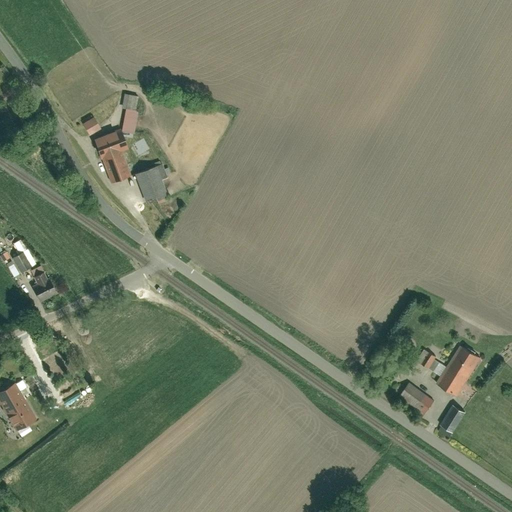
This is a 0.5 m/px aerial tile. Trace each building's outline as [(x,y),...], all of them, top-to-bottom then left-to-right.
[(135,111),(138,96),(128,94),(122,131),(134,134),(138,111),(135,111)] [(92,123),(91,120),(84,125),(90,135),(100,129),(96,121),(92,123)] [(122,151),(115,132),(94,140),(101,158),(102,158),(121,151),(122,151)] [(121,151),(102,158),(111,183),(131,176),(121,151)] [(148,204),(167,197),(155,167),(137,174),(148,204)] [(16,242),(20,252),(27,249),(23,239),(16,242)] [(14,256),(21,272),(34,266),(26,250),(14,256)] [(5,262),(12,258),(8,251),(1,255),(5,262)] [(31,286),(38,300),(58,289),(52,278),(50,280),(45,271),(34,277),(37,283),(31,286)] [(484,356),(465,344),(440,383),(459,395),(484,356)] [(436,355),(429,350),(421,363),(428,368),(436,355)] [(23,381),(0,392),(0,399),(17,432),(43,419),(23,381)] [(435,402),(411,385),(403,396),(427,414),(435,402)] [(464,413),(452,405),(440,424),(451,431),(464,413)]
